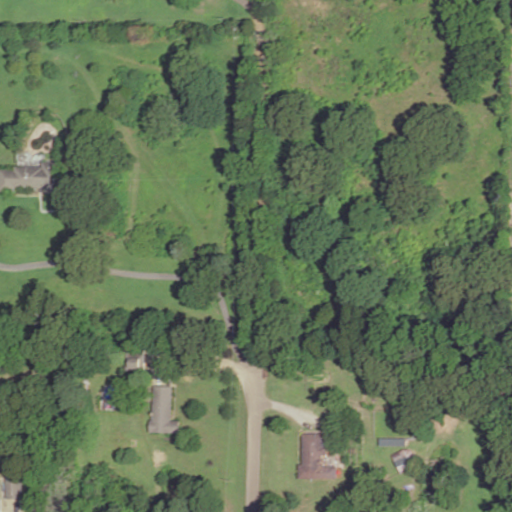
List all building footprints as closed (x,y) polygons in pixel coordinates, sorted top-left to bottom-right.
[(44,168),(44,162),(62,163),(61,194),(43,193),(43,188),(40,188),(18,187),(17,192),(0,192),(1,171),(16,171),(17,167),(44,168)] [(126,358),(143,358),(143,370),(126,370),(126,358)] [(153,420),(154,387),(173,388),(172,422),(181,422),(180,434),(150,433),(150,420),(153,420)] [(324,455),(324,467),(339,467),(339,480),(300,479),(300,468),(300,465),(304,465),(304,435),(324,435),(324,448),(328,448),(328,455),(324,455)] [(7,480),(8,500),(15,500),(24,499),(23,479),(7,480)]
